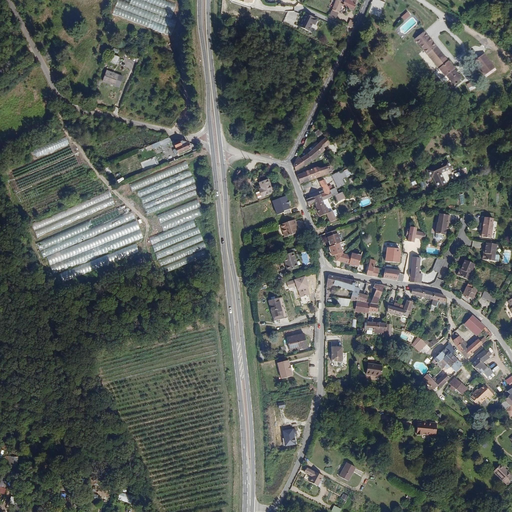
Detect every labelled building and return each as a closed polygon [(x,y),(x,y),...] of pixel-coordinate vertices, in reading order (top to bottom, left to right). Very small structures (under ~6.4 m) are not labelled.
[(169,0),(117,0),(112,17),(172,36),(177,21),(172,19),(177,3),(169,0)] [(352,4),(353,0),(333,0),(334,0),(329,10),(337,14),(341,5),(351,9),(353,4),(352,4)] [(334,19),(337,14),(329,10),(327,16),(334,19)] [(405,21),(411,15),(408,11),(401,17),(405,21)] [(318,18),(306,13),(300,26),(309,30),(313,23),(316,24),(318,18)] [(424,31),(416,38),(449,78),(457,71),(424,31)] [(484,52),(474,59),(484,74),(494,66),(484,52)] [(114,55),(111,62),(117,64),(120,57),(114,55)] [(107,72),(103,82),(120,88),(123,77),(107,72)] [(467,85),(470,88),(475,84),(472,80),(467,85)] [(319,137),(323,133),(320,129),(315,132),(319,137)] [(173,142),(171,137),(161,141),(163,146),(173,142)] [(302,157),(298,154),(293,164),(296,171),(320,156),(326,150),(331,144),(326,138),(302,157)] [(190,142),(179,139),(175,141),(181,153),(193,148),(190,142)] [(447,182),(442,172),(452,168),(449,160),(427,169),(431,177),(433,176),(437,186),(447,182)] [(141,197),(148,214),(199,194),(187,162),(130,184),(133,192),(137,190),(140,198),(141,197)] [(317,166),(313,168),(316,178),(332,172),(329,164),(318,169),(317,166)] [(313,168),(297,175),(301,185),(316,178),(313,168)] [(345,185),(343,179),(347,177),(344,170),(332,175),(338,188),(345,185)] [(273,192),(268,179),(259,182),(261,187),(262,190),(259,191),(255,192),(257,198),(273,192)] [(323,201),(333,196),(327,179),(321,181),(324,191),(320,193),(323,201)] [(32,224),(37,236),(116,206),(110,190),(81,201),(82,204),(32,224)] [(345,198),(343,192),(333,196),(335,202),(345,198)] [(320,193),(306,199),(308,205),(314,203),(319,215),(327,213),(323,201),(320,193)] [(199,201),(158,213),(164,233),(151,237),(162,272),(207,258),(204,249),(206,248),(204,241),(203,241),(196,218),(204,216),(199,201)] [(75,264),(144,240),(137,220),(136,221),(133,211),(129,212),(127,207),(81,223),(81,225),(36,240),(42,259),(47,257),(53,274),(57,273),(60,281),(79,274),(75,264)] [(331,222),(337,220),(333,211),(327,213),(331,222)] [(449,215),(439,213),(438,222),(436,233),(435,237),(437,239),(441,240),(442,238),(443,235),(446,235),(448,222),(449,215)] [(491,227),(492,218),(482,216),(479,231),(481,231),(480,237),(489,239),(492,227),(491,227)] [(293,218),(279,223),(284,236),(298,232),(293,218)] [(415,238),(425,240),(426,233),(417,231),(417,228),(410,227),(409,232),(407,231),(406,236),(409,237),(408,241),(415,242),(415,238)] [(336,232),(335,229),(326,232),(328,235),(327,236),(328,240),(329,244),(330,246),(340,243),(339,242),(340,241),(340,240),(341,240),(339,236),(339,237),(337,232),(336,232)] [(334,255),(336,260),(342,261),(344,254),(342,253),(340,247),(341,247),(340,243),(330,246),(329,246),(329,247),(328,248),(329,251),(330,251),(331,255),(334,255)] [(493,261),(495,244),(485,243),(483,253),(482,253),(481,259),(493,261)] [(402,249),(387,247),(385,261),(400,263),(402,249)] [(299,267),(294,251),(284,254),(288,270),(299,267)] [(351,255),(344,254),(342,261),(349,263),(354,265),(358,266),(361,254),(358,253),(357,254),(352,252),(351,255)] [(410,282),(422,283),(423,274),(420,273),(421,258),(412,257),(410,282)] [(439,273),(444,261),(437,258),(432,270),(439,273)] [(372,275),(377,276),(379,268),(374,267),(376,260),(371,259),(367,274),(372,275)] [(475,264),(465,260),(461,269),(460,269),(457,275),(468,280),(475,264)] [(397,280),(401,270),(386,267),(383,277),(397,280)] [(356,281),(329,275),(327,284),(327,288),(331,289),(331,286),(334,287),(334,286),(353,291),(354,287),(356,281)] [(309,287),(305,276),(295,280),(298,290),(299,290),(301,297),(308,295),(310,294),(308,287),(309,287)] [(384,285),(375,284),(373,288),(377,289),(372,299),(367,298),(366,302),(370,303),(379,304),(379,299),(382,292),(384,285)] [(353,291),(351,299),(357,300),(359,293),(360,288),(354,287),(353,291)] [(466,288),(463,294),(474,299),(478,291),(471,287),(470,289),(466,288)] [(433,300),(435,292),(418,288),(418,289),(413,288),(412,294),(433,300)] [(445,295),(435,292),(433,300),(430,309),(434,311),(435,307),(438,307),(440,302),(446,303),(445,295)] [(367,298),(368,295),(359,293),(357,300),(366,302),(367,298)] [(273,321),(288,317),(281,296),(274,298),(274,295),(270,296),(271,299),(268,300),(273,321)] [(310,302),(308,295),(301,297),(303,304),(310,302)] [(351,299),(338,298),(337,306),(348,307),(351,299)] [(405,306),(403,310),(393,307),(388,305),(388,312),(407,318),(410,311),(414,302),(407,300),(405,306)] [(370,304),(357,301),(355,311),(369,313),(369,311),(370,304)] [(378,313),(379,304),(370,303),(370,304),(369,311),(378,313)] [(486,326),(473,315),(464,324),(476,336),(484,329),(483,328),(486,326)] [(387,322),(368,320),(367,328),(386,330),(387,322)] [(492,334),(486,326),(483,328),(484,329),(490,336),(492,334)] [(286,337),(289,351),(307,347),(304,333),(286,337)] [(457,347),(464,340),(460,335),(459,335),(453,340),(457,347)] [(426,343),(417,337),(411,345),(419,352),(426,343)] [(436,338),(428,344),(430,348),(438,342),(436,338)] [(464,340),(457,347),(467,359),(483,343),(480,340),(478,338),(467,348),(465,346),(467,344),(464,339),(464,340)] [(449,342),(445,347),(451,353),(455,351),(449,342)] [(343,362),(343,346),(332,346),(332,361),(343,362)] [(446,361),(447,362),(453,355),(451,353),(445,347),(431,361),(436,365),(438,364),(443,358),(446,361)] [(485,351),(484,350),(475,358),(475,359),(471,363),(479,373),(482,370),(488,378),(493,373),(484,363),(490,357),(489,356),(492,354),(488,349),(485,351)] [(453,355),(447,362),(450,365),(456,359),(453,355)] [(443,358),(438,364),(440,367),(446,361),(443,358)] [(462,365),(456,359),(450,365),(457,372),(462,365)] [(290,365),(289,360),(277,363),(281,379),(293,376),(291,370),(293,370),(292,365),(290,365)] [(383,365),(368,363),(366,375),(381,377),(383,365)] [(445,373),(441,377),(445,382),(449,377),(445,373)] [(427,374),(422,378),(432,389),(437,385),(439,388),(445,382),(441,377),(438,380),(435,383),(432,379),(427,374)] [(450,382),(449,383),(463,395),(468,388),(454,376),(450,382)] [(480,405),(485,400),(488,402),(495,394),(484,384),(471,397),(480,405)] [(499,405),(505,411),(511,405),(511,403),(511,388),(508,391),(511,394),(499,405)] [(436,436),(437,422),(417,421),(416,434),(420,435),(421,432),(426,432),(426,436),(436,436)] [(293,429),(283,430),(285,446),(296,444),(295,436),(297,434),(297,430),(293,429)] [(356,468),(346,462),(338,476),(349,482),(355,470),(356,468)] [(502,464),(493,472),(503,482),(504,481),(506,484),(511,478),(511,476),(511,475),(511,474),(502,464)] [(323,476),(307,467),(304,473),(312,477),(310,481),(318,486),(323,476)] [(1,476),(0,480),(0,492),(4,494),(9,479),(1,476)] [(120,492),(118,500),(132,503),(134,496),(120,492)] [(10,503),(18,505),(19,498),(11,496),(10,503)]
